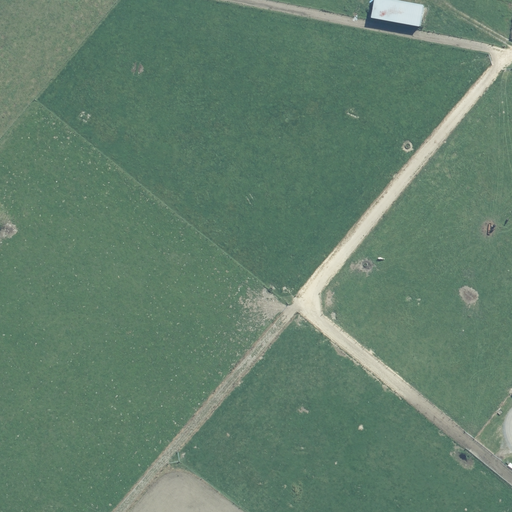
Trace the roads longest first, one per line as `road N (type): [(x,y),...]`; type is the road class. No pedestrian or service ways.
road 1 (track): [(511,54),(301,305),(511,472)]
road 2 (track): [(510,54),(238,0)]
